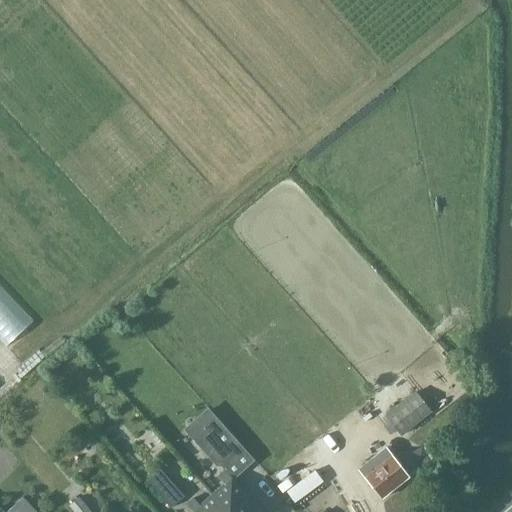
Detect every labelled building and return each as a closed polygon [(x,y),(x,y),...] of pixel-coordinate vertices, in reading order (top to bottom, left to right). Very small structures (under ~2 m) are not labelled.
[(430,412),(413,392),(384,417),(401,436),(430,412)] [(206,428),(193,440),(217,467),(230,455),(240,446),(216,419),(206,428)] [(422,446),(409,453),(418,468),(431,460),(422,446)] [(373,458),(358,469),(382,498),(401,482),(408,476),(402,470),(390,455),(385,448),(373,458)] [(147,481),(171,508),(184,496),(160,469),(147,481)] [(224,484),(212,495),(227,511),(262,511),(232,477),(231,477),(225,470),(218,476),(224,484)] [(227,511),(212,495),(200,506),(193,498),(186,504),(193,511),(192,511),(227,511)] [(90,511),(77,496),(67,506),(72,511),(90,511)] [(0,511),(35,511),(22,497),(6,511),(1,511),(0,510),(0,511)]
